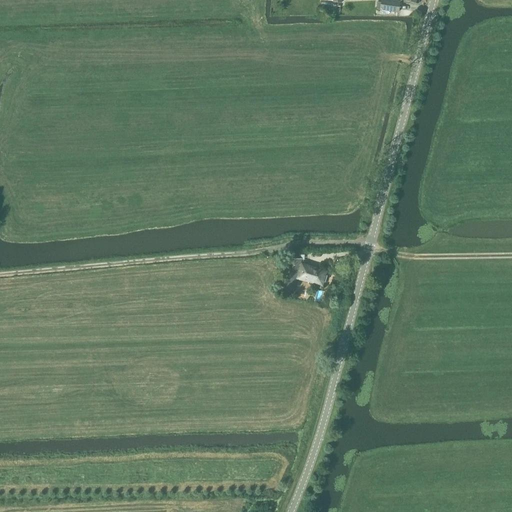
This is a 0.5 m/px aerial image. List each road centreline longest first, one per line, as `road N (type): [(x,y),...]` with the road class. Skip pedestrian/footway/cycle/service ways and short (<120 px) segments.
road 1 (unclassified): [(291,511),(339,369),(435,0)]
road 2 (track): [(235,0),(265,41),(418,63)]
road 3 (track): [(370,246),(402,254),(511,253)]
